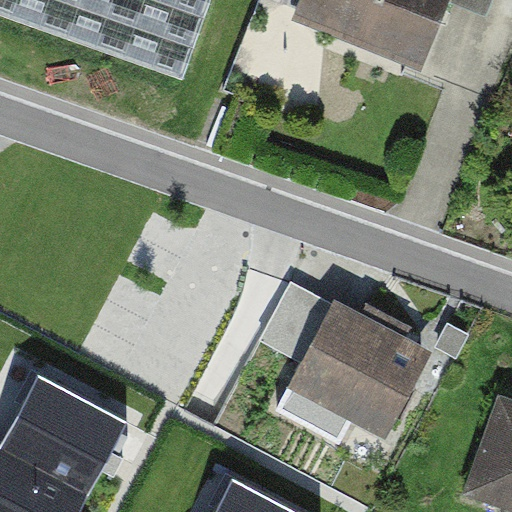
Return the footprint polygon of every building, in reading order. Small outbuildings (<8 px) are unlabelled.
[(219,0),(0,0),(0,13),(192,79),(219,0)] [(460,0),(287,0),(280,20),(433,76),(460,0)] [(432,348),(340,301),(297,383),(389,431),(432,348)] [(0,412),(72,446),(113,358),(0,304),(0,412)] [(511,511),(511,393),(502,390),(462,501),(491,511),(511,511)] [(217,511),(351,511),(368,479),(200,395),(157,482),(217,511)] [(0,511),(40,511),(72,446),(0,412),(0,511)] [(217,511),(157,482),(141,511),(217,511)]
